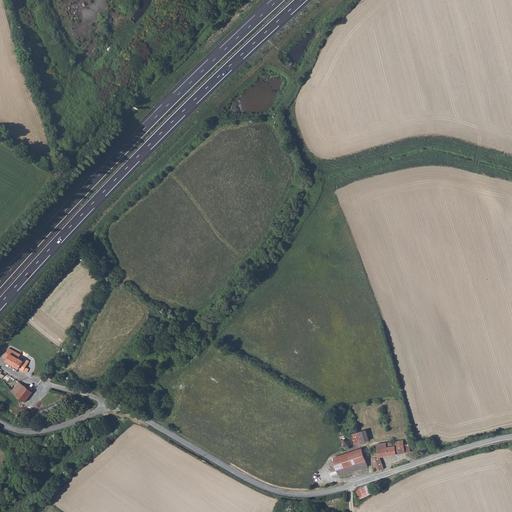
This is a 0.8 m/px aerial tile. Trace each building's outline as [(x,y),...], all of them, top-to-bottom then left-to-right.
[(13,346),(11,350),(22,356),(24,351),(13,346)] [(10,358),(9,361),(15,363),(29,371),(35,359),(28,356),(27,359),(25,358),(22,356),(11,350),(8,356),(10,358)] [(17,379),(10,388),(13,392),(21,383),(17,379)] [(21,383),(13,392),(22,400),(30,391),(21,383)] [(404,440),(389,442),(390,446),(391,455),(411,452),(410,443),(404,444),(404,440)] [(387,442),(378,443),(379,450),(373,451),(374,457),(372,458),(373,461),(382,461),(381,457),(391,455),(390,446),(388,446),(387,442)] [(365,448),(336,452),(337,461),(366,458),(365,448)] [(366,458),(337,461),(338,469),(367,465),(366,458)] [(382,461),(373,461),(373,466),(374,472),(383,469),(382,461)] [(374,495),(372,485),(357,490),(360,499),(374,495)]
